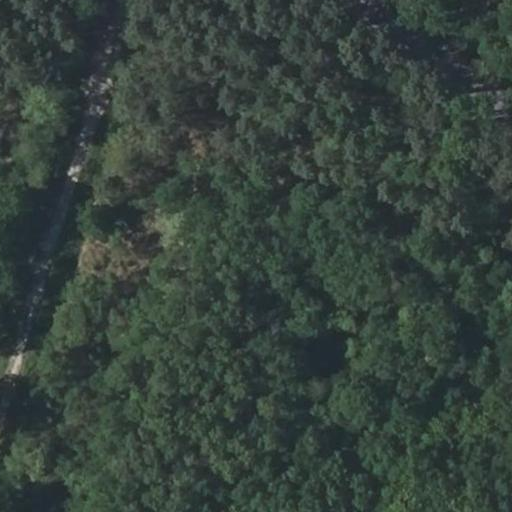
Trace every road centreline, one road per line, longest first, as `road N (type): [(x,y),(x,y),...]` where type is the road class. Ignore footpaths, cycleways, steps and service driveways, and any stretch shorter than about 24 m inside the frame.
road 1 (track): [(0,415),(126,0)]
road 2 (tertiary): [(347,0),(462,42),(511,94)]
